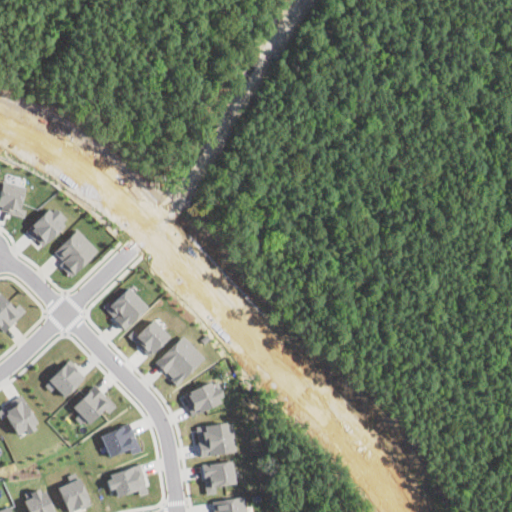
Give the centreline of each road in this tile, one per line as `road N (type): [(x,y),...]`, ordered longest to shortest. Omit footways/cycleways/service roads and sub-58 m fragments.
road 1 (residential): [(146,230),(401,511)]
road 2 (residential): [(0,259),(21,267),(157,411),(177,511)]
road 3 (residential): [(0,125),(55,148),(146,230)]
road 4 (residential): [(0,370),(131,246)]
